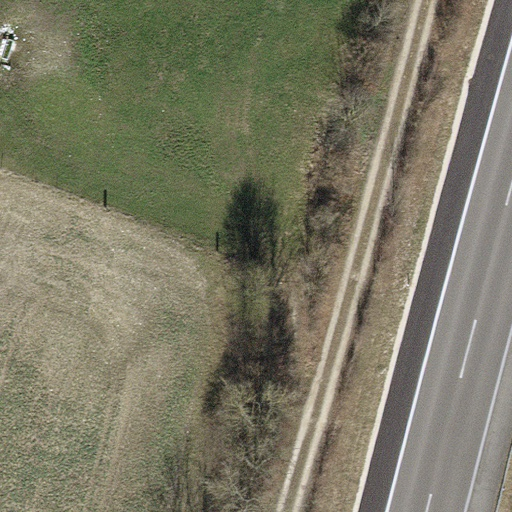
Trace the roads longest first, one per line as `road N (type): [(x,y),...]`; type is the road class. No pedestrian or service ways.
road 1 (track): [(296,511),(429,0)]
road 2 (trunk): [(511,226),(431,511)]
